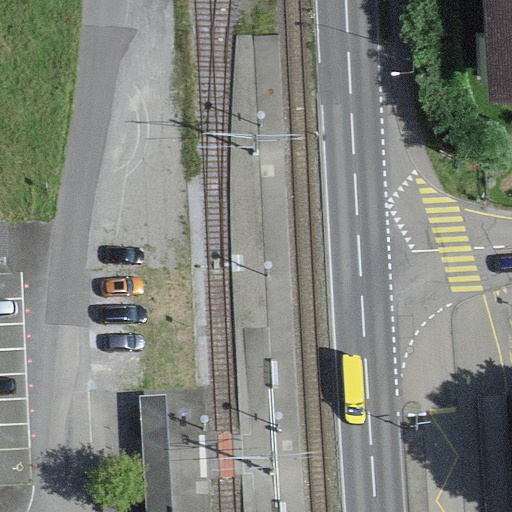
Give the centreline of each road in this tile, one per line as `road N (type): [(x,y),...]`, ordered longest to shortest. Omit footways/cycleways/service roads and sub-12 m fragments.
road 1 (primary): [(378,511),(362,254)]
road 2 (primary): [(362,254),(349,0)]
road 3 (residential): [(182,400),(65,406),(69,479),(58,511)]
road 4 (residential): [(362,254),(511,247)]
